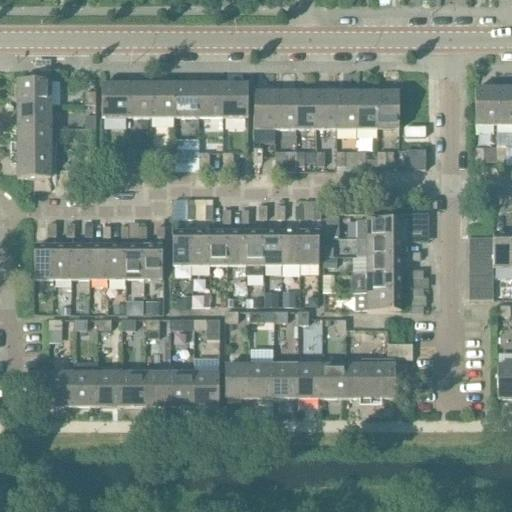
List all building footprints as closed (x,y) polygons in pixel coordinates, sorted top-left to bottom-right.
[(50,83),(17,83),(17,108),(50,108),(50,83)] [(101,87),(101,122),(126,122),(126,87),(101,87)] [(150,122),(150,87),(126,87),(126,122),(150,122)] [(174,122),(174,87),(150,87),(150,122),(174,122)] [(174,87),(174,122),(198,122),(198,87),(174,87)] [(222,122),(222,87),(198,87),(198,122),(222,122)] [(247,122),(247,87),(222,87),(222,122),(247,122)] [(511,129),(511,90),(496,91),(496,129),(511,129)] [(496,129),(496,91),(474,91),(474,129),(496,129)] [(84,95),(84,108),(95,108),(95,95),(84,95)] [(253,95),(253,133),(274,133),(274,95),(253,95)] [(295,133),(295,95),(274,95),(274,133),(295,133)] [(315,133),(315,95),(295,95),(295,133),(315,133)] [(336,133),(336,95),(315,95),(315,133),(336,133)] [(356,133),(356,95),(336,95),(336,133),(356,133)] [(356,95),(356,133),(377,133),(377,95),(356,95)] [(377,133),(398,133),(398,95),(377,95),(377,133)] [(50,108),(17,108),(17,133),(50,132),(50,108)] [(84,118),(84,132),(95,132),(95,118),(84,118)] [(424,140),(424,130),(406,130),(404,130),(405,140),(424,140)] [(17,181),(32,181),(32,194),(50,194),(50,132),(17,133),(17,181)] [(101,152),(101,165),(112,165),(112,151),(101,152)] [(137,151),(126,151),(126,165),(137,165),(137,151)] [(150,151),(150,166),(161,166),(161,152),(150,151)] [(253,151),(253,165),(262,165),(262,151),(253,151)] [(474,151),(474,165),(483,165),(483,151),(474,151)] [(495,151),(496,165),(504,165),(504,151),(495,151)] [(405,153),(405,173),(425,173),(425,153),(405,153)] [(274,155),(275,169),(283,169),(283,155),(274,155)] [(304,155),(295,155),(295,169),(304,169),(304,155)] [(324,155),(315,155),(315,169),(324,169),(324,155)] [(336,169),(344,169),(344,155),(336,155),(336,169)] [(365,155),(356,155),(356,169),(365,169),(365,155)] [(376,155),(376,169),(385,169),(385,155),(376,155)] [(185,156),(174,156),(174,169),(185,169),(185,156)] [(198,156),(198,169),(209,169),(209,156),(198,156)] [(232,156),(222,156),(222,169),(232,169),(232,156)] [(55,198),(71,198),(71,173),(55,173),(55,198)] [(276,222),(285,222),(285,209),(276,209),(276,222)] [(400,242),(400,222),(356,222),(356,241),(365,241),(400,242)] [(48,226),(48,240),(56,240),(56,226),(48,226)] [(84,226),(84,240),(92,240),(92,226),(84,226)] [(65,227),(65,240),(74,240),(74,227),(65,227)] [(338,228),(326,228),(324,241),(338,242),(338,228)] [(102,229),(102,242),(110,242),(110,229),(102,229)] [(172,234),(172,269),(191,269),(191,234),(172,234)] [(191,234),(191,269),(209,270),(209,234),(191,234)] [(227,270),(227,249),(227,234),(209,234),(209,270),(227,270)] [(227,234),(227,249),(227,270),(245,270),(245,234),(227,234)] [(263,279),(263,270),(262,270),(262,234),(245,234),(245,270),(245,279),(263,279)] [(280,270),(280,249),(281,234),(262,234),(262,270),(263,270),(280,270)] [(281,234),(280,249),(280,270),(298,270),(298,235),(281,234)] [(318,270),(318,235),(298,235),(298,270),(318,270)] [(406,237),(406,245),(419,245),(419,237),(406,237)] [(511,271),(511,249),(511,237),(492,237),(492,241),(492,254),(492,266),(492,272),(511,271)] [(365,260),(400,260),(400,242),(365,241),(365,260)] [(492,241),(469,241),(468,241),(468,254),(492,254),(492,241)] [(33,249),(33,284),(52,284),(52,249),(33,249)] [(70,284),(70,249),(52,249),(52,284),(70,284)] [(88,284),(88,249),(70,249),(70,284),(88,284)] [(106,284),(106,249),(88,249),(88,284),(106,284)] [(124,283),(124,249),(106,249),(106,284),(124,283)] [(142,283),(142,249),(124,249),(124,283),(142,283)] [(161,283),(161,249),(142,249),(142,283),(161,283)] [(332,251),(323,251),(323,260),(332,260),(332,251)] [(468,266),(492,266),(492,254),(468,254),(468,266)] [(323,260),(322,260),(322,270),(323,270),(336,271),(336,260),(324,260),(323,260)] [(365,278),(400,278),(400,260),(365,260),(365,278)] [(468,278),(492,278),(492,272),(492,266),(468,266),(468,278)] [(365,296),(400,296),(400,278),(365,278),(365,296)] [(468,290),(492,290),(492,278),(468,278),(468,290)] [(492,290),(468,290),(468,303),(492,303),(492,290)] [(295,295),(282,295),(282,310),(295,310),(295,295)] [(278,296),(264,296),(264,310),(278,310),(278,296)] [(400,296),(365,296),(365,315),(400,315),(400,296)] [(180,299),(180,310),(190,310),(190,299),(180,299)] [(317,301),(308,301),(308,310),(317,310),(317,301)] [(142,318),(142,305),(126,305),(126,318),(142,318)] [(157,306),(145,306),(145,316),(157,316),(157,306)] [(114,307),(113,316),(124,316),(124,308),(114,307)] [(496,308),(496,319),(510,319),(510,309),(496,308)] [(224,315),(224,326),(237,325),(237,315),(224,315)] [(249,315),(249,325),(263,325),(263,315),(249,315)] [(273,315),(273,326),(287,326),(287,315),(273,315)] [(297,315),(297,328),(308,328),(308,315),(297,315)] [(61,323),(48,323),(48,334),(49,334),(61,334),(61,323)] [(73,323),(73,333),(86,334),(86,323),(73,323)] [(97,323),(97,334),(111,334),(111,323),(97,323)] [(121,323),(121,333),(135,333),(135,323),(121,323)] [(145,323),(145,333),(147,333),(159,333),(159,323),(145,323)] [(183,333),(183,323),(169,323),(169,333),(183,333)] [(192,323),(193,333),(206,333),(206,323),(192,323)] [(345,337),(345,323),(334,323),(334,337),(345,337)] [(159,333),(147,333),(147,342),(159,341),(159,333)] [(411,347),(387,347),(387,361),(387,363),(399,363),(411,363),(411,347)] [(224,367),(224,402),(249,402),(249,367),(224,367)] [(273,401),(273,367),(249,367),(249,402),(273,401)] [(297,401),(297,367),(273,367),(273,401),(297,401)] [(321,401),(321,367),(297,367),(297,401),(321,401)] [(345,401),(345,367),(321,367),(321,401),(345,401)] [(407,367),(399,367),(345,367),(345,401),(394,401),(394,385),(407,385),(407,367)] [(511,401),(511,367),(496,367),(496,402),(511,401)] [(73,375),(48,375),(48,409),(73,409),(73,375)] [(97,409),(97,375),(73,375),(73,409),(97,409)] [(121,409),(121,375),(97,375),(97,409),(121,409)] [(121,375),(121,409),(145,409),(145,375),(121,375)] [(169,409),(169,375),(145,375),(145,409),(169,409)] [(169,375),(169,409),(193,409),(193,375),(169,375)] [(218,409),(218,375),(193,375),(193,409),(218,409)]
